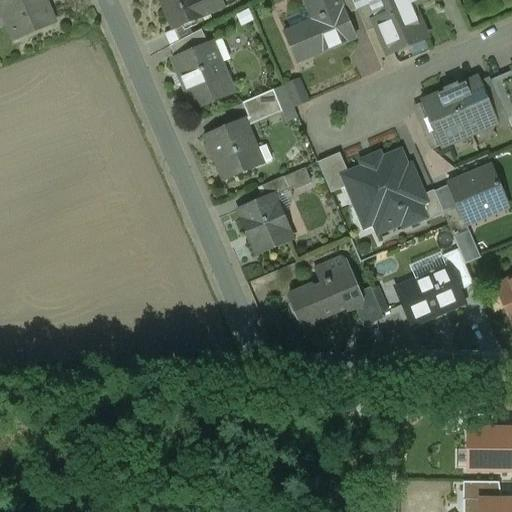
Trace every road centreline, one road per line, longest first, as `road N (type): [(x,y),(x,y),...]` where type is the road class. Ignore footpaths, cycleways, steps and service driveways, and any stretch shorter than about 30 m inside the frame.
road 1 (residential): [(511,369),(307,368),(260,358),(104,0)]
road 2 (track): [(365,417),(160,418),(108,432),(0,481)]
road 3 (track): [(392,511),(391,439),(365,417),(369,369)]
